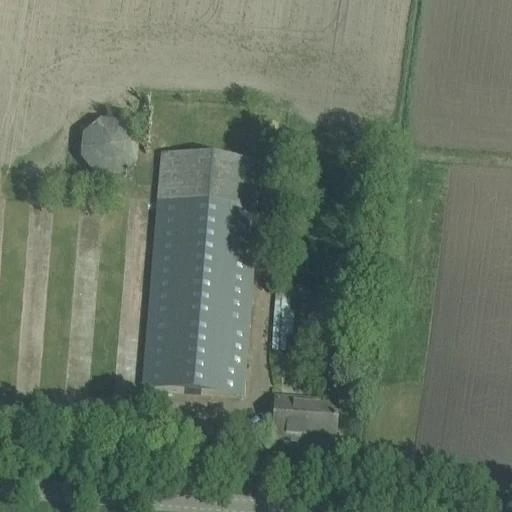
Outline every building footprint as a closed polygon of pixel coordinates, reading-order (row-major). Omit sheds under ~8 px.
[(149,150),(185,151),(185,147),(199,148),(199,157),(256,159),(258,109),(152,104),(149,150)] [(144,148),(144,147),(143,142),(142,137),(139,132),(136,129),(129,125),(124,124),(119,123),(115,124),(110,126),(107,128),(103,131),(100,135),(98,139),(97,147),(99,155),(100,158),(103,163),(110,168),(114,169),(119,170),(123,170),(128,169),(133,166),(136,164),(139,160),(142,156),(143,152),(144,148)] [(161,156),(143,371),(142,390),(242,399),(261,164),(161,156)] [(272,337),(271,354),(285,355),(286,338),(272,337)] [(275,401),(273,421),(272,441),(273,441),(273,439),(312,441),(312,444),(333,446),(337,406),(317,404),(317,410),(293,408),(294,403),(275,401)]
